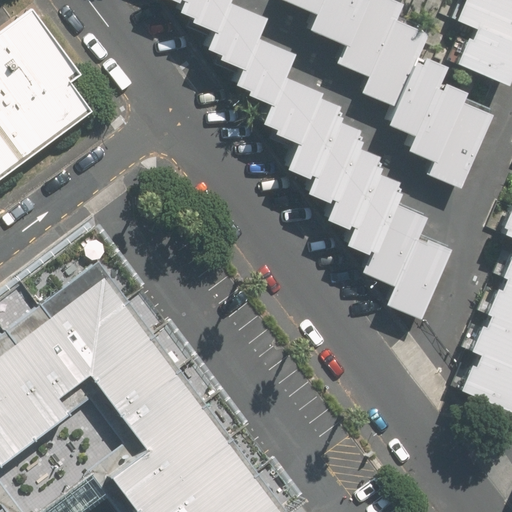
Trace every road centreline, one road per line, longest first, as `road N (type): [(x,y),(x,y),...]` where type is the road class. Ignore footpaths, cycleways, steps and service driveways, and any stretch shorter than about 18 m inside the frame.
road 1 (tertiary): [(174,107),(474,511)]
road 2 (residential): [(0,240),(174,107)]
road 3 (tertiary): [(92,0),(174,107)]
